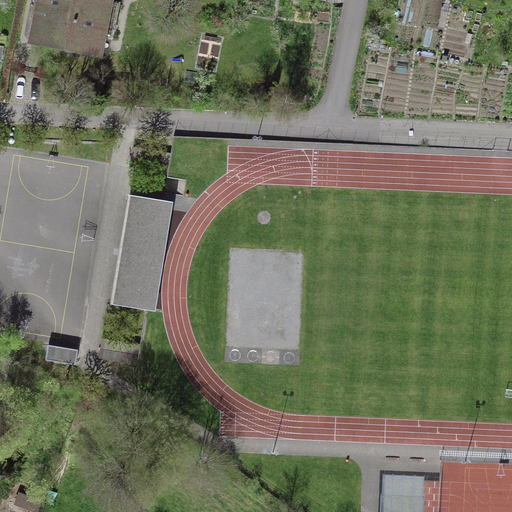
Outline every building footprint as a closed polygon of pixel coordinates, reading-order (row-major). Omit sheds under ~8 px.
[(37,0),(34,15),(44,17),(40,36),(74,43),(76,49),(85,50),(90,46),(93,46),(96,35),(111,38),(118,4),(109,2),(108,0),(37,0)] [(169,155),(132,149),(129,165),(166,171),(169,155)] [(162,207),(127,201),(111,304),(145,309),(162,207)] [(101,340),(98,357),(136,363),(139,346),(101,340)] [(75,365),(77,350),(48,345),(45,360),(75,365)] [(384,496),(398,497),(399,480),(423,481),(424,467),(386,465),(384,496)]
